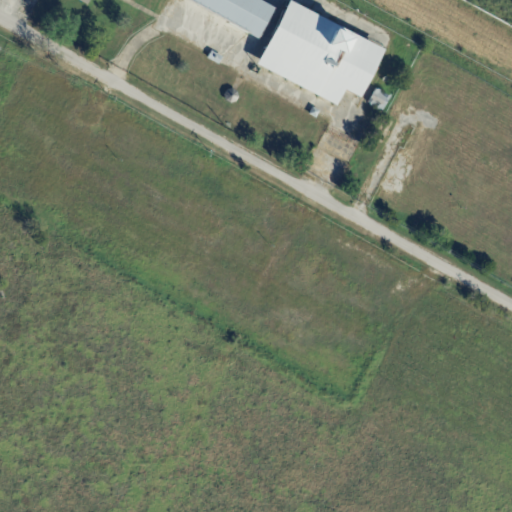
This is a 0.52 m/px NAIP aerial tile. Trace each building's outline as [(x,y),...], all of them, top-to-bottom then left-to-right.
[(259,0),(279,11),(262,42),(185,0),(132,0),(131,2),(127,0),(93,0),(90,7),(77,0),(259,0)] [(386,51),(362,100),(347,92),(337,107),(257,65),(290,1),(386,51)] [(219,64),(218,65),(207,59),(211,51),(223,58),(219,64)] [(383,112),(368,104),(376,89),(391,97),(383,112)] [(318,116),(316,120),(308,116),(312,109),(320,113),(318,116)]
